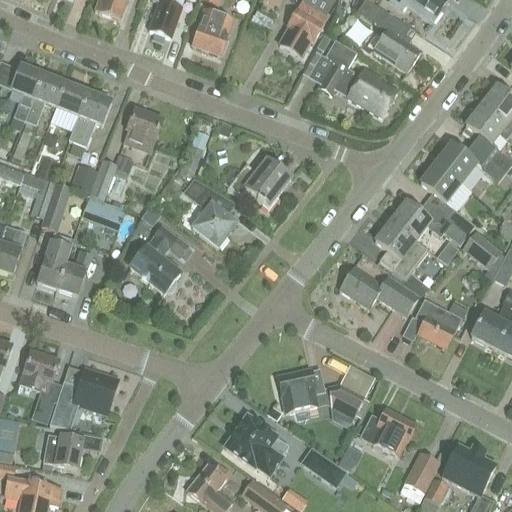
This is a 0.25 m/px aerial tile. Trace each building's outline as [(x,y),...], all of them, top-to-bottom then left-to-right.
[(103,0),(103,1),(99,0),(94,14),(119,23),(127,0),(103,0)] [(170,42),(180,11),(169,7),(171,0),(160,0),(148,34),(170,42)] [(200,0),(199,4),(218,11),(221,0),(200,0)] [(405,0),(408,1),(403,8),(429,27),(448,2),(444,0),(405,0)] [(312,45),(328,18),(302,3),(286,30),(288,31),(278,48),(300,61),(310,44),(312,45)] [(382,14),(365,3),(357,16),(374,26),(382,14)] [(249,24),(266,34),(272,24),(255,14),(249,24)] [(382,14),(374,26),(378,30),(374,36),(382,41),(373,55),(406,77),(419,56),(408,48),(409,46),(410,45),(402,40),(408,31),(382,14)] [(220,60),(227,40),(214,35),(218,25),(202,19),(190,49),(220,60)] [(330,43),(323,39),(316,51),(323,55),(330,43)] [(336,91),(349,99),(347,102),(381,121),(396,96),(376,85),(378,81),(364,73),(360,81),(346,73),(355,57),(334,44),(324,61),(325,61),(330,69),(329,71),(317,91),(331,100),(336,91)] [(25,125),(44,78),(21,69),(11,93),(23,98),(20,108),(19,107),(14,121),(25,125)] [(44,78),(25,125),(22,135),(10,164),(19,168),(32,134),(31,134),(33,128),(36,129),(45,107),(57,111),(67,87),(44,78)] [(57,111),(77,119),(79,120),(88,95),(67,87),(57,111)] [(511,92),(507,99),(495,90),(480,109),(511,133),(511,120),(511,119),(511,92)] [(79,120),(77,119),(67,144),(85,151),(95,126),(101,129),(111,104),(88,95),(79,120)] [(511,133),(480,109),(464,129),(476,139),(469,148),(505,176),(511,167),(511,165),(497,154),(490,148),(497,138),(505,144),(511,136),(511,135),(511,133)] [(128,134),(124,145),(149,155),(162,124),(134,113),(127,133),(128,134)] [(14,121),(13,120),(9,130),(22,135),(25,125),(14,121)] [(233,131),(223,127),(219,137),(229,141),(233,131)] [(202,154),(207,139),(196,135),(190,150),(202,154)] [(449,148),(434,167),(460,187),(475,168),(481,173),(497,185),(505,176),(469,148),(461,157),(449,148)] [(192,182),(202,154),(190,150),(189,150),(179,177),(192,182)] [(101,163),(88,200),(103,205),(108,192),(120,197),(132,164),(117,158),(113,167),(101,163)] [(51,186),(58,166),(42,160),(35,180),(51,186)] [(261,206),(267,210),(290,182),(266,163),(256,175),(246,167),(227,192),(237,200),(244,192),(257,202),(256,203),(260,207),(261,206)] [(25,177),(0,167),(0,182),(20,190),(25,177)] [(460,187),(434,167),(419,187),(431,196),(424,205),(467,239),(474,230),(451,212),(445,206),(460,187)] [(95,176),(78,170),(71,189),(88,196),(95,176)] [(56,189),(25,177),(20,190),(38,197),(30,218),(43,223),(44,224),(56,189)] [(44,224),(43,223),(39,231),(54,237),(70,194),(56,189),(44,224)] [(217,251),(236,227),(211,207),(217,198),(205,191),(195,205),(206,213),(192,231),(217,251)] [(81,221),(118,235),(126,215),(89,201),(81,221)] [(405,206),(389,225),(427,255),(414,245),(426,230),(439,240),(442,237),(459,250),(467,239),(424,205),(417,215),(405,206)] [(160,219),(150,211),(141,222),(152,230),(160,219)] [(427,255),(389,225),(374,245),(386,254),(379,264),(405,284),(427,255)] [(163,298),(165,295),(169,295),(172,294),(174,291),(175,287),(174,284),(179,277),(159,261),(167,250),(169,252),(176,243),(161,230),(153,240),(155,241),(146,251),(145,250),(129,271),(163,298)] [(5,232),(0,246),(0,275),(12,279),(25,238),(5,231),(5,232)] [(461,254),(487,274),(501,257),(475,236),(461,254)] [(57,293),(70,252),(50,246),(36,287),(57,293)] [(70,252),(57,293),(77,300),(90,259),(81,256),(77,267),(67,264),(70,252)] [(511,254),(508,252),(492,284),(505,290),(511,275),(511,254)] [(368,313),(375,303),(405,322),(419,300),(386,279),(381,289),(354,271),(352,275),(338,294),(351,303),(368,313)] [(496,354),(511,323),(511,294),(509,294),(502,308),(503,308),(496,322),(483,316),(469,341),(496,354)] [(416,337),(445,353),(461,324),(424,304),(414,321),(423,326),(416,337)] [(511,323),(496,354),(511,361),(511,323)] [(0,345),(0,410),(3,400),(0,398),(0,376),(2,370),(4,371),(11,350),(0,345)] [(19,388),(45,396),(48,385),(51,386),(58,365),(30,356),(19,388)] [(317,409),(315,398),(323,397),(320,380),(312,382),(310,373),(277,380),(285,416),(317,409)] [(78,393),(62,387),(49,427),(66,433),(75,407),(106,417),(117,385),(84,374),(78,393)] [(362,400),(338,388),(327,390),(331,410),(336,409),(353,418),(362,400)] [(53,407),(38,402),(30,424),(45,429),(53,407)] [(272,412),(266,419),(275,425),(280,418),(272,412)] [(397,460),(415,428),(385,412),(378,425),(371,421),(366,430),(360,441),(383,453),(397,460)] [(20,443),(21,413),(3,413),(2,442),(20,443)] [(248,418),(226,450),(255,471),(257,469),(270,479),(283,461),(282,460),(289,449),(277,440),(278,439),(248,418)] [(82,443),(61,439),(60,442),(47,439),(42,466),(76,472),(82,443)] [(0,465),(11,468),(14,450),(0,447),(0,465)] [(480,495),(493,469),(456,450),(445,472),(456,478),(454,481),(480,495)] [(313,453),(304,466),(336,489),(340,484),(345,477),(345,476),(313,453)] [(418,456),(403,487),(424,498),(439,467),(418,456)] [(0,481),(4,482),(4,478),(12,480),(14,470),(0,466),(0,481)] [(207,469),(186,495),(208,511),(228,511),(232,507),(218,496),(232,478),(219,468),(214,474),(207,469)] [(346,489),(351,481),(345,477),(340,484),(346,489)] [(60,494),(29,487),(8,483),(4,501),(21,504),(19,511),(46,511),(48,508),(57,510),(60,494)] [(437,509),(447,491),(433,483),(417,511),(438,511),(439,510),(437,509)] [(285,511),(287,510),(251,484),(240,499),(257,511),(285,511)] [(300,502),(288,493),(281,504),(293,511),(302,511),(306,506),(300,502)] [(489,511),(493,505),(478,498),(471,511),(489,511)]
